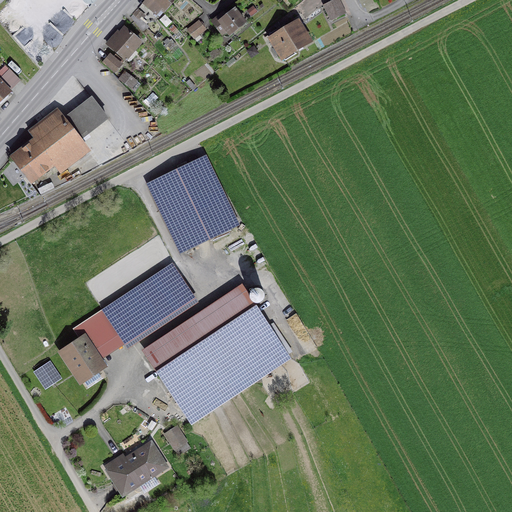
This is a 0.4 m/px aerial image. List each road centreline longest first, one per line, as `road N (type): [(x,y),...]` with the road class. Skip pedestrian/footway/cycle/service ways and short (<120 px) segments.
road 1 (residential): [(467,0),(0,243)]
road 2 (unknown): [(76,423),(118,391),(132,351),(205,294),(129,172)]
road 3 (track): [(0,354),(94,511)]
road 4 (primary): [(0,136),(117,0)]
